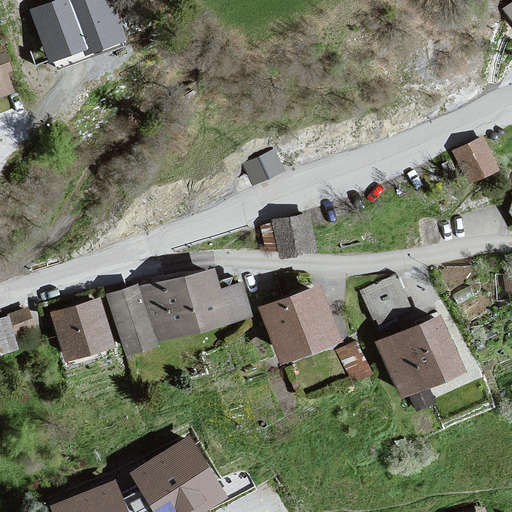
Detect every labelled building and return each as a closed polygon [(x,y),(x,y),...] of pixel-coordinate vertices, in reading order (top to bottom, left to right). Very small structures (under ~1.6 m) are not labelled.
[(112,0),(61,0),(30,11),(49,65),(126,38),(112,0)] [(0,41),(0,89),(16,83),(0,41)] [(481,132),(450,148),(465,179),(497,163),(481,132)] [(252,176),(285,167),(278,142),(245,151),(252,176)] [(511,186),(499,196),(511,213),(511,186)] [(307,206),(270,212),(275,247),(313,241),(307,206)] [(135,276),(104,284),(119,340),(246,306),(236,270),(221,274),(217,259),(138,280),(135,276)] [(334,324),(314,272),(252,296),(272,348),(334,324)] [(97,292),(48,307),(61,351),(111,336),(97,292)] [(27,300),(0,308),(0,340),(14,336),(11,328),(34,320),(27,300)] [(434,302),(369,332),(393,384),(459,353),(434,302)] [(343,340),(348,372),(367,369),(362,337),(343,340)] [(167,511),(219,481),(185,424),(124,459),(155,511),(167,511)] [(127,511),(109,468),(42,495),(49,511),(127,511)] [(485,511),(481,503),(459,511),(485,511)]
